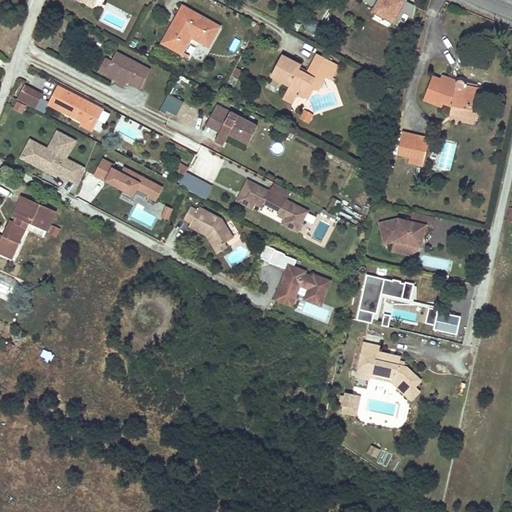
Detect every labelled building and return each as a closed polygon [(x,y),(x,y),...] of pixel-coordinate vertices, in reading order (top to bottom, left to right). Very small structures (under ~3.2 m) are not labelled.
[(377,7),(374,12),(398,24),(404,13),(412,17),(413,5),(403,0),(363,0),(377,7)] [(181,54),(186,45),(191,37),(208,46),(219,27),(182,6),(161,42),(181,54)] [(311,18),(305,29),(316,34),(322,23),(311,18)] [(251,32),(254,34),(256,35),(261,26),(256,24),(251,32)] [(191,41),(186,51),(203,60),(208,50),(191,41)] [(327,73),(332,76),(340,61),(319,50),(311,65),(327,73)] [(140,88),(141,87),(150,71),(117,52),(111,61),(107,69),(106,71),(119,78),(117,82),(116,83),(123,88),(127,81),(140,88)] [(300,64),(282,54),(271,75),(289,83),(282,97),(294,102),(298,93),(306,96),(316,77),(307,72),(298,68),(300,64)] [(107,69),(111,61),(106,59),(99,72),(117,82),(119,78),(106,71),(107,69)] [(307,72),(316,77),(306,96),(308,97),(313,88),(318,91),(327,73),(311,65),(307,72)] [(227,81),(230,83),(234,85),(240,70),(234,67),(227,81)] [(442,74),(440,79),(455,85),(455,84),(455,83),(455,82),(456,82),(456,81),(457,80),(442,74)] [(424,99),(441,106),(442,102),(452,106),(477,111),(479,102),(475,101),(478,87),(466,86),(466,85),(466,84),(466,83),(466,82),(465,82),(465,81),(464,80),(463,80),(463,79),(462,79),(461,79),(460,79),(459,79),(458,79),(457,80),(456,81),(456,82),(455,82),(455,83),(455,84),(455,85),(440,79),(433,76),(424,99)] [(35,109),(39,101),(43,93),(25,84),(17,100),(35,109)] [(92,128),(97,120),(101,111),(57,88),(48,105),(92,128)] [(182,101),(169,94),(161,109),(166,112),(167,110),(175,114),(182,101)] [(15,102),(12,110),(23,114),(26,106),(15,102)] [(220,128),(229,112),(216,105),(208,122),(220,128)] [(451,116),(475,120),(477,111),(452,106),(451,116)] [(299,120),(310,124),(313,114),(303,110),(299,120)] [(256,125),(229,112),(220,128),(214,140),(222,145),(224,141),(228,134),(247,144),(256,125)] [(75,166),(64,160),(73,142),(56,133),(47,151),(37,146),(29,163),(44,171),(46,168),(57,174),(68,180),(75,166)] [(407,164),(422,167),(429,139),(411,135),(402,133),(399,146),(397,153),(396,156),(408,158),(407,164)] [(224,141),(243,151),(247,144),(228,134),(224,141)] [(21,159),(29,163),(37,146),(29,142),(21,159)] [(161,191),(122,170),(119,175),(111,171),(113,168),(101,162),(92,178),(105,184),(106,182),(114,186),(113,188),(122,193),(120,197),(130,203),(136,191),(146,197),(145,199),(155,204),(161,191)] [(183,176),(187,166),(178,163),(175,173),(183,176)] [(78,185),(84,170),(75,166),(68,180),(78,185)] [(57,174),(46,168),(44,171),(56,177),(57,174)] [(211,187),(185,173),(178,187),(182,188),(204,201),(211,187)] [(248,181),(238,200),(252,208),(254,203),(262,207),(264,203),(280,211),(278,215),(285,219),(283,224),(297,231),(307,212),(286,201),(290,192),(274,183),(270,192),(248,181)] [(9,221),(8,226),(24,235),(26,229),(28,223),(46,231),(54,212),(23,198),(12,222),(9,221)] [(173,209),(165,206),(161,216),(169,219),(173,209)] [(233,239),(221,220),(199,209),(197,212),(190,208),(183,220),(191,224),(189,227),(206,237),(207,235),(209,236),(217,249),(233,239)] [(421,241),(425,227),(432,229),(434,218),(412,213),(410,223),(398,220),(379,225),(384,245),(393,242),(407,245),(416,240),(421,241)] [(26,229),(44,237),(46,231),(28,223),(26,229)] [(0,251),(14,257),(24,235),(8,226),(3,237),(0,236),(0,251)] [(48,235),(57,238),(60,229),(52,226),(48,235)] [(235,243),(233,239),(217,249),(209,236),(207,235),(206,237),(217,255),(235,243)] [(409,256),(420,248),(421,241),(416,240),(407,245),(393,242),(391,252),(409,256)] [(294,270),(297,262),(267,250),(263,262),(286,271),(287,270),(291,269),(294,270)] [(283,288),(278,302),(291,307),(299,287),(308,291),(305,299),(320,305),(329,283),(313,277),(312,280),(305,277),(306,275),(294,270),(291,269),(287,270),(286,271),(280,286),(283,288)] [(411,299),(414,283),(406,281),(406,283),(401,282),(401,280),(394,278),(393,279),(367,274),(357,320),(372,323),(374,312),(377,313),(382,292),(411,299)] [(461,318),(438,313),(438,311),(429,309),(426,324),(435,326),(434,331),(457,336),(461,318)] [(390,315),(383,314),(381,324),(388,325),(390,315)] [(394,379),(393,381),(392,383),(410,400),(418,392),(413,388),(419,381),(405,368),(398,367),(400,359),(377,354),(378,348),(363,345),(358,370),(365,371),(367,375),(372,376),(373,374),(394,379)] [(45,350),(40,357),(49,363),(54,356),(45,350)] [(369,378),(392,383),(393,381),(394,379),(373,374),(372,376),(367,375),(365,371),(358,370),(356,377),(369,380),(369,378)] [(356,379),(355,386),(367,388),(368,382),(356,379)] [(353,410),(356,396),(345,394),(342,407),(353,410)] [(356,417),(360,397),(356,396),(353,410),(342,407),(341,413),(356,417)] [(371,446),(367,454),(376,459),(380,451),(371,446)]
